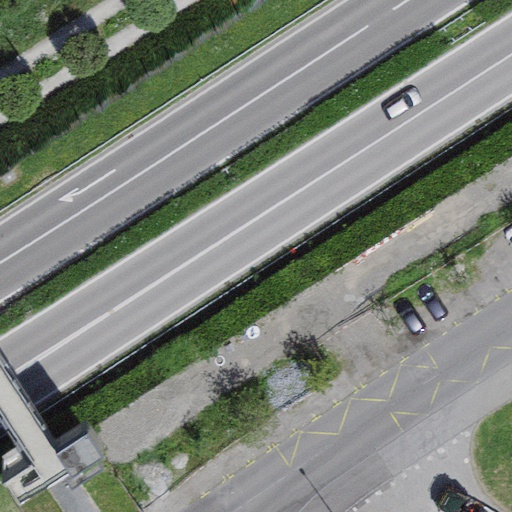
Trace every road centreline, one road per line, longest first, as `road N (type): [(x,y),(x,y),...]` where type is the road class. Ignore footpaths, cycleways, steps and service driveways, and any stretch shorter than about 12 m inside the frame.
road 1 (trunk): [(0,410),(511,79)]
road 2 (primary): [(0,355),(511,30)]
road 3 (primary): [(368,25),(309,84),(0,279)]
road 4 (trunk): [(368,25),(287,53),(0,239)]
road 5 (residential): [(256,511),(511,340)]
